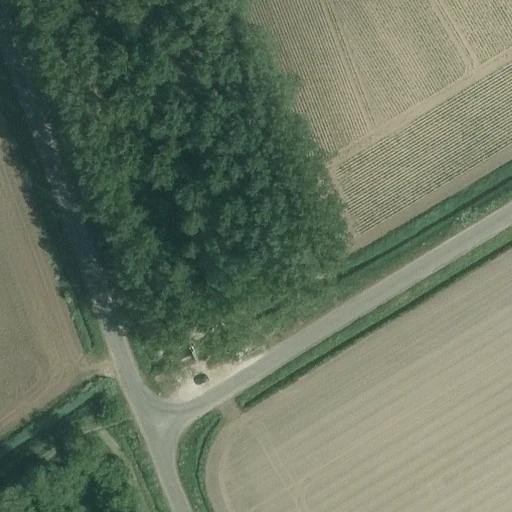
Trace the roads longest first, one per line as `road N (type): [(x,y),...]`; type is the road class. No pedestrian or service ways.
road 1 (unclassified): [(154,431),(0,24)]
road 2 (unclassified): [(154,431),(511,215)]
